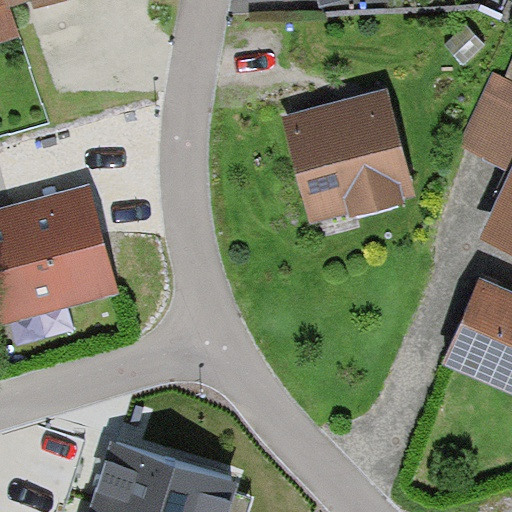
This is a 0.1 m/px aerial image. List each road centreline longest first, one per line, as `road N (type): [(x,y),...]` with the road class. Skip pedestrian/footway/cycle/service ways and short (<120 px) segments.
road 1 (residential): [(216,337),(199,276),(182,140),(207,0)]
road 2 (residential): [(382,511),(258,393),(216,337)]
road 3 (residential): [(216,337),(0,404)]
